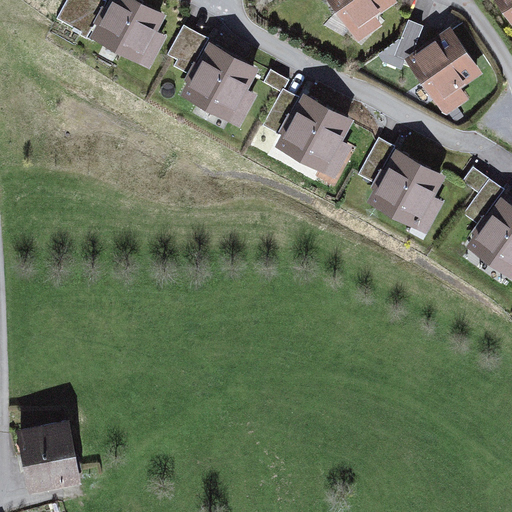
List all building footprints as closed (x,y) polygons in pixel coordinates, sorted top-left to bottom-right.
[(65,0),(59,14),(90,28),(102,0),(65,0)] [(160,14),(133,0),(113,0),(96,34),(137,56),(160,14)] [(338,0),(358,27),(395,1),(394,0),(338,0)] [(440,95),(479,71),(451,28),(413,53),(440,95)] [(253,68),(211,46),(186,92),(228,114),(253,68)] [(347,119),(306,97),(281,143),(323,165),(347,119)] [(440,175),(398,152),(373,199),(414,221),(440,175)] [(511,269),(511,207),(503,201),(472,244),(510,271),(511,269)] [(21,429),(32,480),(76,471),(66,420),(21,429)]
